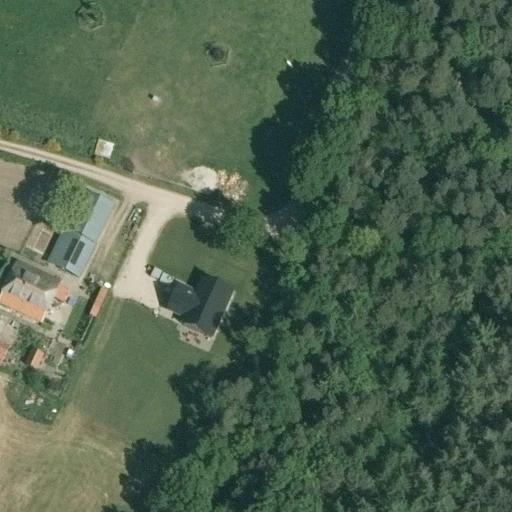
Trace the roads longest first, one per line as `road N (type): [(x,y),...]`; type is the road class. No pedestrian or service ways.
road 1 (track): [(286,231),(0,145)]
road 2 (track): [(378,0),(286,231)]
road 3 (track): [(286,231),(400,264),(511,257)]
